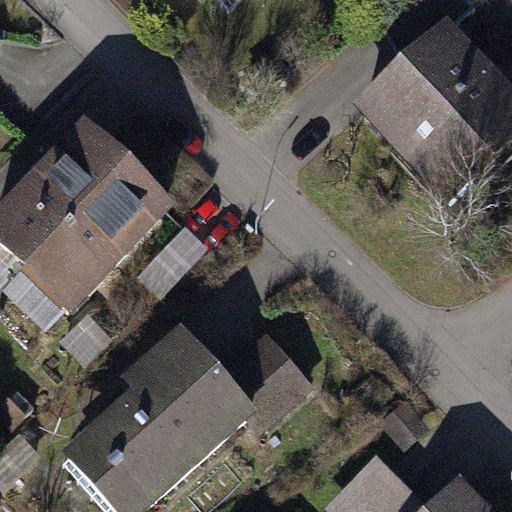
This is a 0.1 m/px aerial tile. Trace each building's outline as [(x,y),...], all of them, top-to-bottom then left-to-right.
[(420,56),(450,27),(477,1),(476,0),(394,0),(380,14),(420,56)] [(511,166),(511,90),(450,27),(420,56),(367,107),(467,210),(511,166)] [(181,208),(98,129),(0,232),(0,242),(78,316),(181,208)] [(123,511),(151,511),(264,414),(226,371),(192,333),(128,389),(138,400),(74,456),(123,511)] [(265,338),(226,371),(264,414),(273,425),(312,391),(265,338)] [(445,511),(447,510),(387,456),(336,511),(445,511)] [(507,511),(473,482),(447,510),(445,511),(507,511)]
